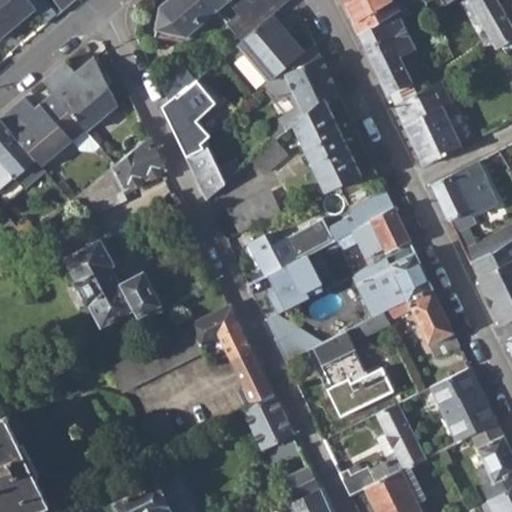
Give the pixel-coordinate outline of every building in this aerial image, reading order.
[(0,0),(0,37),(36,8),(29,0),(0,0)] [(29,0),(36,8),(44,17),(51,10),(43,0),(29,0)] [(54,0),(63,11),(76,0),(54,0)] [(159,25),(189,31),(218,8),(211,0),(166,0),(163,3),(159,25)] [(398,10),(402,7),(398,0),(346,0),(361,32),(398,10)] [(427,4),(425,0),(415,0),(407,5),(412,12),(427,4)] [(470,0),(497,46),(511,37),(511,22),(499,0),(470,0)] [(389,91),(413,79),(401,55),(415,47),(398,10),(361,32),(389,91)] [(243,38),(274,77),(286,68),(304,53),(273,13),(243,38)] [(298,110),(302,118),(327,98),(339,88),(317,42),(304,53),(286,68),(305,104),(298,110)] [(85,127),(87,129),(118,103),(96,57),(77,73),(68,60),(45,80),(55,93),(85,127)] [(397,105),(425,166),(464,146),(445,108),(454,102),(443,78),(397,105)] [(207,143),(181,89),(170,98),(164,104),(188,153),(207,143)] [(35,158),(41,165),(73,137),(85,127),(55,93),(36,109),(26,96),(1,118),(35,158)] [(297,123),(328,189),(362,173),(327,98),(302,118),(297,123)] [(260,109),(274,141),(284,133),(271,105),(260,109)] [(0,188),(35,158),(1,118),(0,118),(0,188)] [(73,137),(82,148),(94,149),(100,144),(87,129),(85,127),(73,137)] [(150,133),(113,164),(125,188),(167,167),(150,133)] [(257,159),(266,171),(291,152),(281,139),(257,159)] [(188,153),(208,196),(264,150),(261,145),(220,161),(211,142),(207,143),(188,153)] [(480,159),(433,183),(451,219),(471,261),(506,243),(511,239),(511,221),(474,242),(466,226),(478,220),(474,211),(499,199),(480,159)] [(128,196),(125,188),(113,164),(79,193),(89,214),(128,196)] [(352,206),(360,224),(395,205),(387,188),(352,206)] [(232,209),(242,230),(284,210),(273,189),(232,209)] [(360,224),(354,227),(363,247),(368,245),(372,252),(386,245),(387,247),(410,236),(395,205),(360,224)] [(324,216),(335,236),(349,229),(338,208),(324,216)] [(251,240),(266,272),(270,270),(306,251),(335,236),(324,216),(272,242),(267,231),(251,240)] [(90,302),(103,323),(136,306),(140,312),(163,300),(144,267),(121,279),(110,261),(115,259),(103,237),(67,258),(80,280),(76,282),(87,304),(90,302)] [(511,239),(506,243),(471,261),(472,263),(487,294),(489,293),(511,280),(511,239)] [(413,243),(367,265),(355,271),(353,272),(375,316),(386,311),(389,309),(434,287),(413,243)] [(306,251),(270,270),(277,286),(271,289),(279,309),(325,286),(306,251)] [(511,280),(489,293),(494,304),(492,305),(501,324),(511,318),(511,280)] [(452,348),(456,357),(466,353),(434,287),(389,309),(386,311),(390,319),(413,308),(436,355),(452,348)] [(231,302),(191,322),(201,341),(223,331),(246,380),(241,386),(245,395),(241,398),(242,407),(244,406),(274,391),(231,302)] [(308,348),(324,340),(303,326),(279,309),(266,315),(287,359),(308,348)] [(308,348),(342,413),(394,388),(383,367),(369,373),(355,341),(392,324),(390,319),(386,311),(375,316),(324,340),(308,348)] [(201,341),(191,322),(111,363),(124,388),(204,348),(201,341)] [(430,384),(457,442),(472,435),(499,422),(471,364),(430,384)] [(242,407),(261,444),(293,430),(274,391),(244,406),(242,407)] [(340,470),(351,493),(367,485),(403,468),(426,457),(398,400),(378,410),(389,432),(378,436),(386,453),(398,448),(402,458),(390,465),(387,459),(371,465),(370,463),(353,471),(350,466),(340,470)] [(242,407),(227,415),(245,452),(261,444),(242,407)] [(0,417),(0,511),(33,511),(50,504),(16,433),(28,427),(19,408),(0,417)] [(142,425),(155,451),(182,437),(170,412),(142,425)] [(478,467),(489,497),(511,485),(511,449),(499,422),(472,435),(485,463),(478,467)] [(285,474),(296,497),(319,486),(308,463),(285,474)] [(367,485),(379,511),(419,511),(428,508),(421,493),(416,494),(403,468),(367,485)] [(179,471),(116,502),(120,511),(198,511),(193,501),(191,502),(187,494),(189,493),(179,471)] [(511,511),(511,485),(489,497),(480,502),(485,511),(511,511)] [(296,497),(265,511),(331,511),(319,486),(296,497)]
